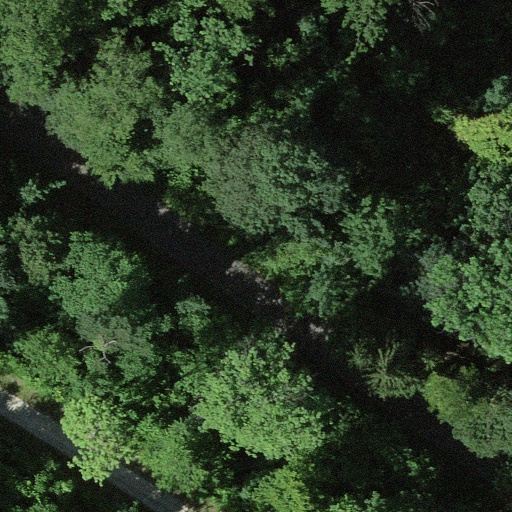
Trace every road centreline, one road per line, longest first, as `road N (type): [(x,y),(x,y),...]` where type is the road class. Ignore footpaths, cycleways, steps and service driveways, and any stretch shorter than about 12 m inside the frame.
road 1 (unclassified): [(0,99),(511,466)]
road 2 (track): [(194,511),(0,385)]
